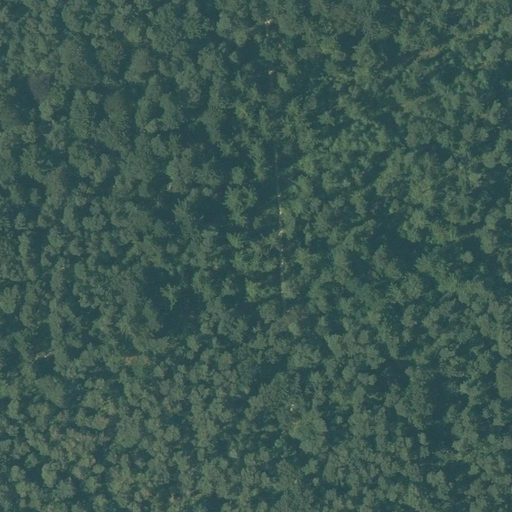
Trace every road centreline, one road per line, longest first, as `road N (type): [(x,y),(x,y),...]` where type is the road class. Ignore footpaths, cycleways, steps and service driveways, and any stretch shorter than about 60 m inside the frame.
road 1 (track): [(0,363),(284,303),(511,238)]
road 2 (track): [(296,511),(284,181),(269,59)]
road 3 (track): [(0,140),(269,59)]
